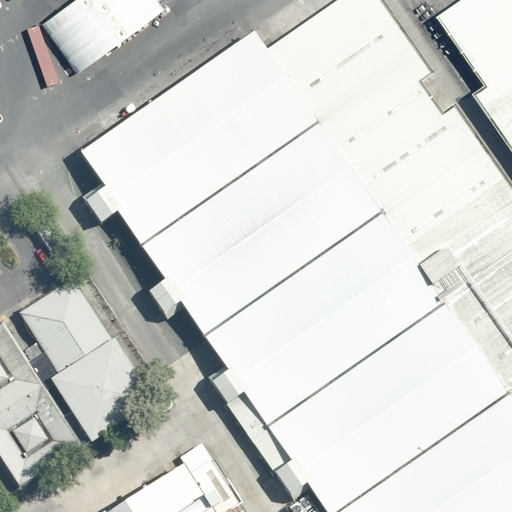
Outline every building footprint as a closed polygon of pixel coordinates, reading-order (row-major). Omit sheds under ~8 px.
[(164,10),(156,0),(68,0),(39,21),(76,72),(155,16),(164,10)] [(511,511),(511,224),(353,0),(342,0),(249,66),(236,47),(66,167),(309,511),(511,511)] [(511,188),(511,0),(453,0),(416,27),(465,96),(452,105),(511,188)] [(138,405),(59,293),(5,330),(46,387),(37,393),(76,448),(138,405)] [(69,454),(0,356),(0,498),(2,501),(69,454)] [(192,511),(171,482),(127,511),(192,511)]
